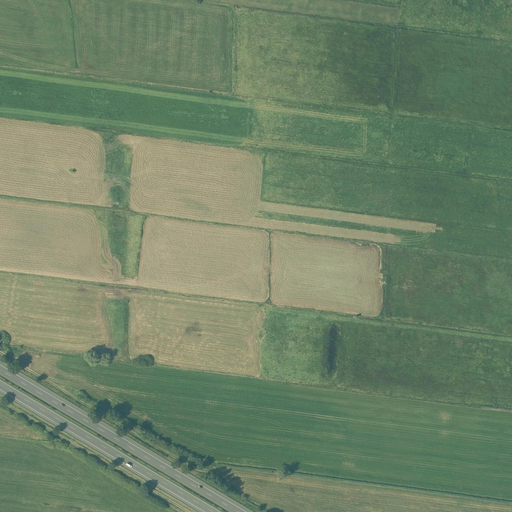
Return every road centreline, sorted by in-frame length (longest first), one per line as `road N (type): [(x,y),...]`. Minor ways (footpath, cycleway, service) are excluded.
road 1 (motorway): [(244,511),(0,366)]
road 2 (motorway): [(0,384),(215,511)]
road 3 (track): [(0,350),(210,469)]
road 4 (track): [(0,397),(191,511)]
